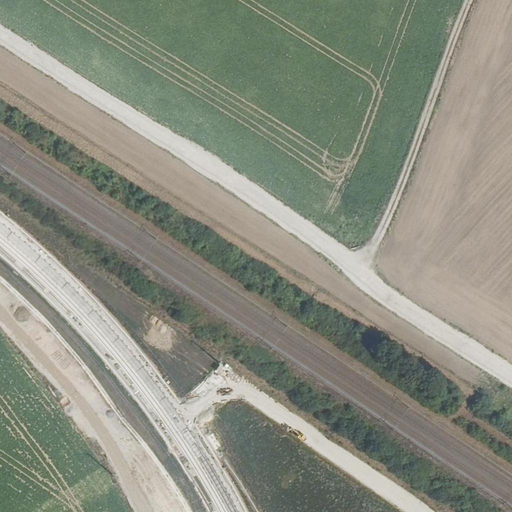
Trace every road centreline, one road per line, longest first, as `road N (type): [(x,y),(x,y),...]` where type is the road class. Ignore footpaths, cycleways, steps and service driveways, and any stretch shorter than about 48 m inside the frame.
road 1 (track): [(0,38),(511,374)]
road 2 (track): [(356,271),(407,172),(469,0)]
road 3 (track): [(142,511),(93,424),(0,312)]
road 4 (track): [(413,511),(246,392)]
